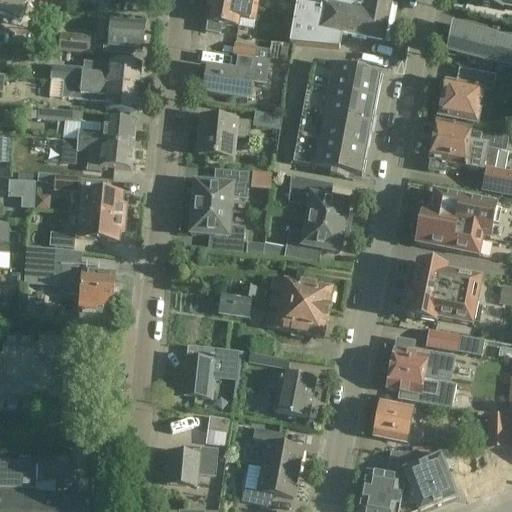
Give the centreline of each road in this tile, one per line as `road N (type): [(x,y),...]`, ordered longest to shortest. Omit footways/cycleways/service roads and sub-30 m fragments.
road 1 (residential): [(327,511),(426,0)]
road 2 (residential): [(184,0),(133,511)]
